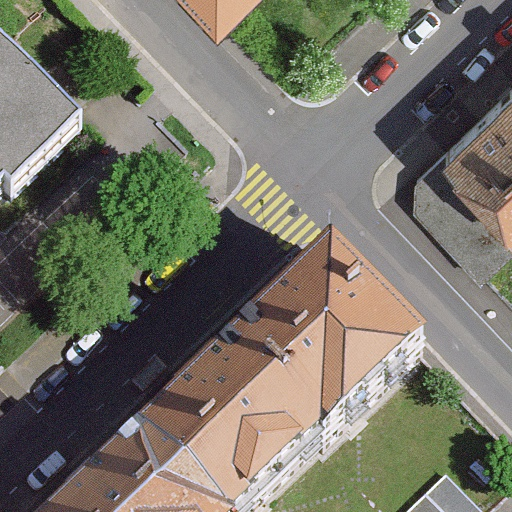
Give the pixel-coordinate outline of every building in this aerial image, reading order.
[(0,188),(2,186),(14,198),(83,129),(0,45),(0,188)] [(511,88),(501,99),(446,152),(416,180),(415,208),(482,277),(511,248),(511,88)] [(302,289),(232,356),(325,453),(423,360),(394,330),(395,329),(358,290),(357,292),(330,263),(302,289)] [(140,448),(201,511),(255,511),(319,452),(322,455),(325,453),(232,356),(230,358),(232,359),(215,376),(214,375),(195,392),(177,410),(178,412),(140,448)] [(201,511),(140,448),(90,496),(89,495),(79,504),(70,511),(201,511)] [(477,511),(445,479),(411,511),(477,511)]
